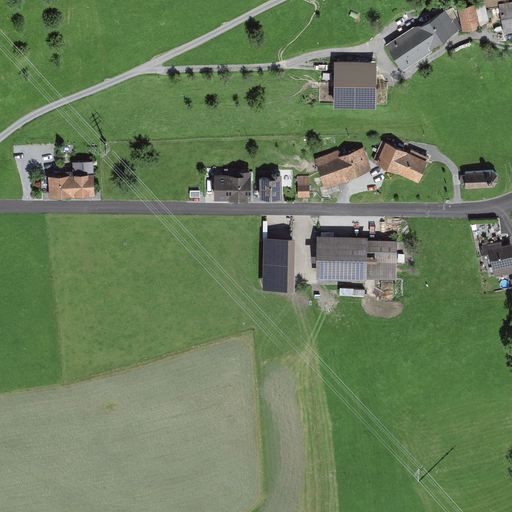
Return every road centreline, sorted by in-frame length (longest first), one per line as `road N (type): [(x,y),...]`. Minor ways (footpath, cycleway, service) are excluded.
road 1 (tertiary): [(0,207),(456,211),(511,202)]
road 2 (track): [(288,0),(0,139)]
road 3 (track): [(146,71),(325,64)]
